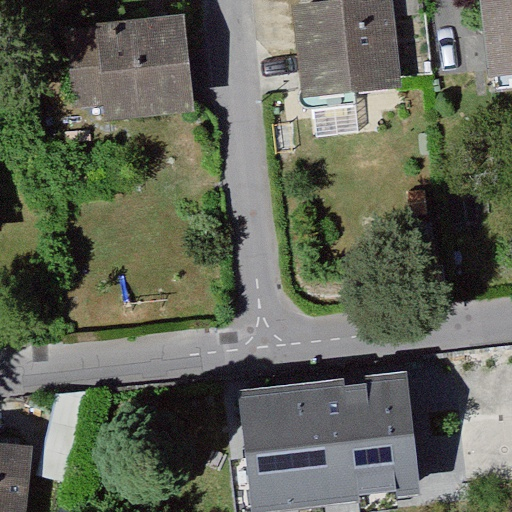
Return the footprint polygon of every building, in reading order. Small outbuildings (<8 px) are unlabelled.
[(293,97),(397,87),(388,0),(322,0),(323,1),(284,5),(293,97)] [(511,0),(478,0),(487,83),(511,80),(511,0)] [(99,112),(188,112),(188,20),(97,20),(97,32),(78,32),(79,101),(99,101),(99,112)] [(465,505),(459,374),(327,380),(332,511),(413,511),(414,508),(465,505)] [(56,407),(38,484),(68,491),(86,414),(56,407)] [(0,511),(25,511),(27,456),(0,455),(0,511)]
